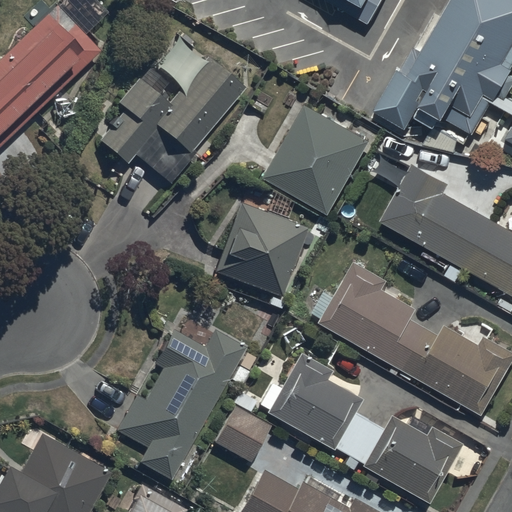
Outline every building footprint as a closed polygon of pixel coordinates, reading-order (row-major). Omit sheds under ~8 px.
[(328,0),(369,23),(381,0),(328,0)] [(511,65),(511,0),(451,0),(410,72),(398,65),(371,111),(406,131),(415,116),(434,127),(442,113),(474,131),(511,65)] [(55,7),(0,59),(0,148),(4,144),(0,140),(0,133),(62,75),(69,82),(99,54),(83,37),(92,29),(76,12),(67,20),(55,7)] [(191,151),(242,91),(207,61),(167,108),(156,98),(166,86),(147,70),(117,105),(124,112),(99,142),(126,165),(134,155),(168,184),(194,154),(191,151)] [(328,218),(371,142),(306,106),(263,181),(328,218)] [(399,190),(381,222),(511,295),(511,230),(444,193),(448,187),(403,162),(390,185),(399,190)] [(305,231),(238,206),(213,274),(280,299),(305,231)] [(354,263),(319,325),(482,416),(511,362),(511,353),(482,337),(478,345),(444,326),(438,336),(410,320),(417,309),(382,290),(387,281),(354,263)] [(169,482),(226,379),(239,386),(253,359),(243,354),(246,349),(212,331),(203,347),(172,330),(151,368),(158,372),(142,400),(136,397),(116,432),(147,449),(138,464),(169,482)] [(268,411),(266,415),(332,452),(334,449),(348,457),(343,467),(351,471),(356,462),(361,465),(359,468),(427,507),(461,447),(427,428),(422,437),(390,419),(383,430),(355,414),(362,402),(325,381),(330,373),(299,355),(279,390),(269,385),(258,405),(268,411)] [(235,405),(213,443),(249,464),(269,429),(247,416),(254,403),(236,392),(230,403),(235,405)] [(6,469),(0,479),(0,511),(87,511),(109,473),(40,436),(19,476),(6,469)] [(261,471),(237,511),(373,511),(352,500),(347,510),(333,502),(337,496),(307,479),(303,486),(298,483),(294,490),(261,471)] [(183,511),(146,491),(140,501),(134,498),(126,511),(183,511)]
